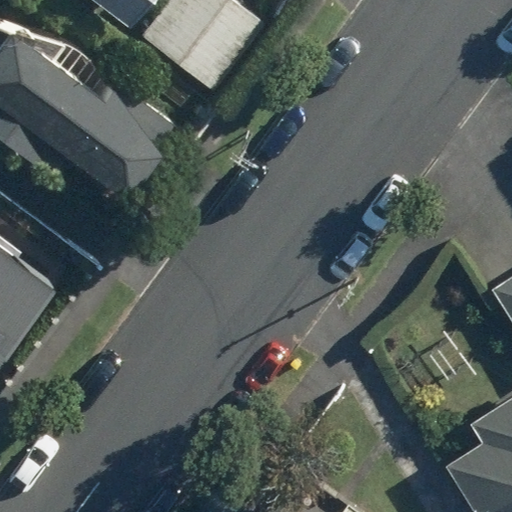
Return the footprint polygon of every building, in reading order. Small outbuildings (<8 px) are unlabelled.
[(85,0),(115,22),(131,0),(85,0)] [(131,0),(115,22),(204,89),(260,16),(238,0),(131,0)] [(0,154),(27,176),(45,154),(103,199),(166,118),(109,73),(91,95),(0,23),(0,154)] [(511,269),(493,282),(511,311),(511,269)] [(480,432),(445,454),(481,511),(511,511),(511,388),(470,415),(480,432)] [(374,511),(354,495),(340,511),(374,511)]
